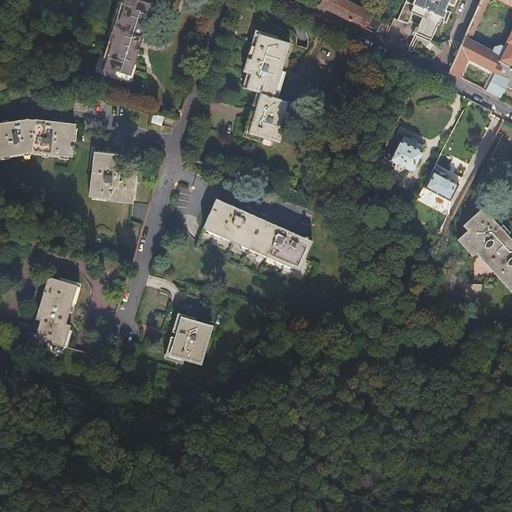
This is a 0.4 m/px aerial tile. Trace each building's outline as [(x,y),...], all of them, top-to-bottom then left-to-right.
[(114,34),(110,32),(107,41),(111,42),(106,57),(103,68),(102,71),(114,75),(115,71),(127,75),(135,46),(139,33),(140,33),(141,33),(141,32),(141,31),(143,28),(136,25),(137,21),(144,23),(146,23),(148,15),(148,14),(145,14),(148,4),(145,3),(146,0),(145,0),(123,0),(123,4),(120,3),(115,19),(113,24),(115,28),(114,34)] [(117,0),(112,18),(115,19),(120,3),(123,4),(123,0),(117,0)] [(155,3),(146,0),(145,3),(148,4),(145,14),(148,14),(148,15),(151,16),(155,3)] [(323,0),(320,6),(385,40),(391,26),(364,12),(365,11),(344,0),(323,0)] [(408,22),(409,21),(410,20),(411,19),(420,23),(416,33),(430,40),(437,25),(439,25),(449,4),(455,6),(457,0),(406,0),(398,18),(406,22),(407,22),(408,22)] [(511,0),(481,0),(449,72),(458,77),(467,59),(476,63),(492,72),(494,73),(486,91),(492,95),(499,98),(505,87),(511,90),(511,0)] [(273,98),(289,43),(257,34),(246,73),(250,75),(245,90),(259,94),(257,101),(247,134),(279,144),(288,113),(284,111),(285,109),(287,102),(273,98)] [(111,42),(107,41),(102,56),(106,57),(111,42)] [(492,72),(476,63),(474,66),(491,74),(492,72)] [(491,74),(483,90),(486,91),(494,73),(492,72),(491,74)] [(160,126),(163,116),(154,113),(151,123),(160,126)] [(0,155),(28,152),(70,157),(71,150),(73,150),(74,145),(71,145),(73,126),(33,121),(33,122),(26,122),(25,121),(0,124),(0,155)] [(422,147),(414,143),(414,142),(415,142),(415,141),(414,141),(414,140),(413,139),(412,139),(411,139),(410,140),(402,136),(399,142),(398,142),(390,156),(387,154),(386,158),(389,159),(388,160),(411,172),(421,152),(420,152),(422,147)] [(97,155),(97,154),(93,154),(88,197),(91,198),(92,197),(107,199),(107,201),(131,204),(132,201),(131,200),(133,176),(135,177),(135,173),(118,171),(120,157),(116,157),(116,158),(97,155)] [(382,168),(375,165),(369,178),(374,180),(382,168)] [(445,174),(432,167),(421,187),(448,201),(457,184),(443,177),(445,174)] [(296,271),(309,241),(215,200),(202,229),(296,271)] [(511,238),(481,206),(462,224),(467,228),(457,238),(472,254),(475,251),(486,262),(488,259),(499,271),(497,274),(511,290),(511,289),(511,238)] [(434,252),(398,231),(396,235),(400,237),(432,256),(434,252)] [(394,247),(392,245),(388,244),(384,248),(384,252),(387,255),(391,255),(394,252),(394,247)] [(486,262),(497,274),(499,271),(488,259),(486,262)] [(66,325),(76,287),(47,280),(36,321),(41,322),(36,341),(64,348),(70,326),(66,325)] [(199,366),(212,327),(180,317),(167,357),(199,366)]
